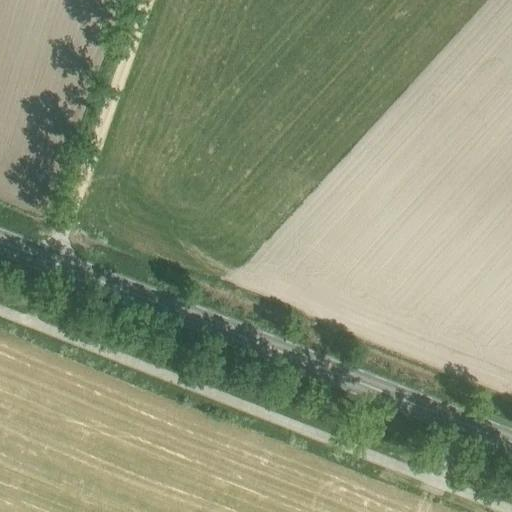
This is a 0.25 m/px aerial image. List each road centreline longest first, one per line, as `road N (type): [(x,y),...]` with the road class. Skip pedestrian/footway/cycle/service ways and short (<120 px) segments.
road 1 (tertiary): [(511,440),(0,239)]
road 2 (unknown): [(62,264),(148,0)]
